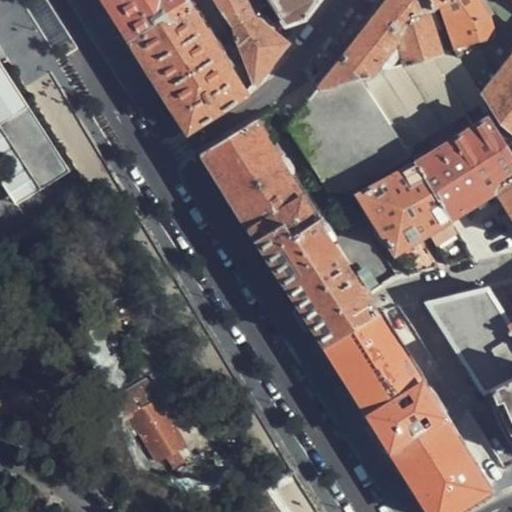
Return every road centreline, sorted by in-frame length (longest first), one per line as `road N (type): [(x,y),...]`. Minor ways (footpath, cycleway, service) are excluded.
road 1 (tertiary): [(153,160),(367,511)]
road 2 (residential): [(350,0),(284,80),(153,160)]
road 3 (tertiary): [(58,0),(153,160)]
